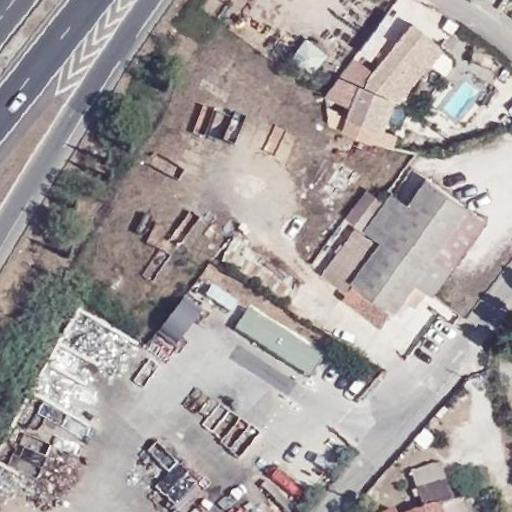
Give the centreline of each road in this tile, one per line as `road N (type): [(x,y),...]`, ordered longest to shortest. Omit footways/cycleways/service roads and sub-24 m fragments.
road 1 (unclassified): [(326,511),(511,279)]
road 2 (motorway): [(0,244),(146,0)]
road 3 (motorway): [(0,115),(92,0)]
